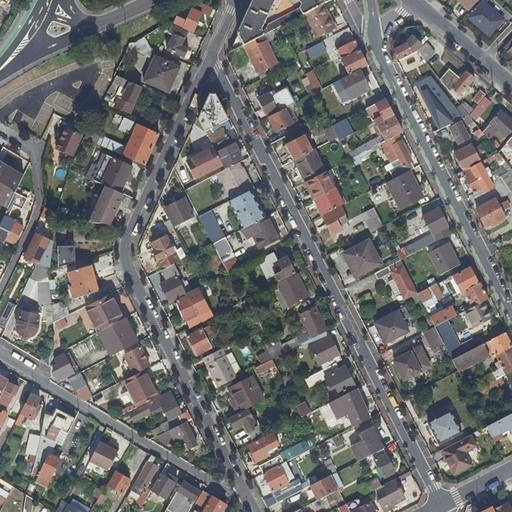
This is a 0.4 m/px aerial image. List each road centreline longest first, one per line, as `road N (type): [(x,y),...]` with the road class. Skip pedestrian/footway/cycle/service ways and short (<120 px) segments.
road 1 (residential): [(443,505),(208,61)]
road 2 (residential): [(208,61),(133,225),(126,264),(244,490)]
road 3 (residential): [(374,36),(511,311)]
road 4 (residential): [(0,352),(220,490),(244,490)]
road 5 (tertiary): [(419,9),(511,88)]
